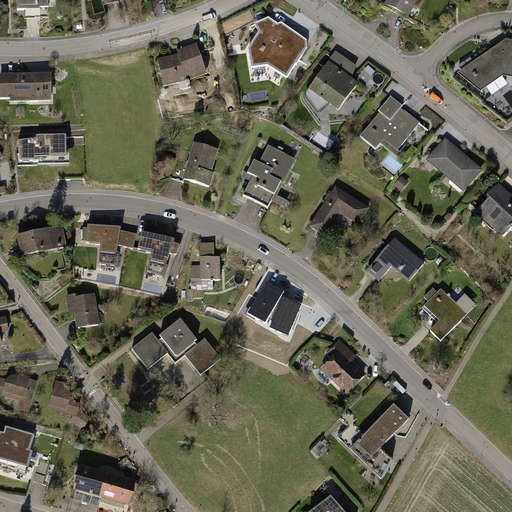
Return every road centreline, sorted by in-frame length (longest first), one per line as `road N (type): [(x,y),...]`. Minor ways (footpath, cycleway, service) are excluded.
road 1 (residential): [(0,208),(136,204),(261,247),(333,300),(511,475)]
road 2 (residential): [(188,511),(0,266)]
road 3 (residential): [(229,0),(170,27),(100,42),(0,49)]
road 4 (residential): [(511,160),(412,73)]
